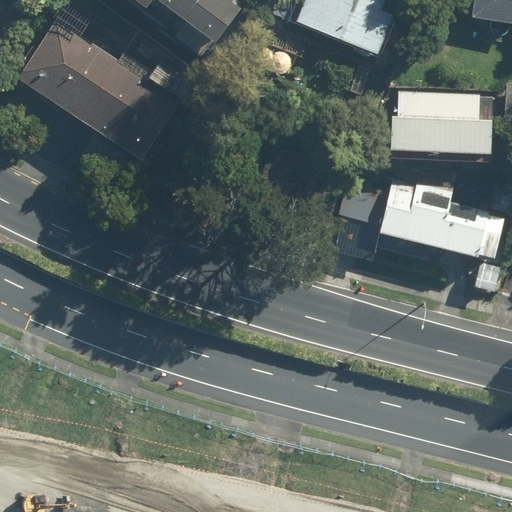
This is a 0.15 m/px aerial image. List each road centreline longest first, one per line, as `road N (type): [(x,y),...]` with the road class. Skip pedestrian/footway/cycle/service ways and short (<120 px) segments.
road 1 (primary): [(0,196),(203,281),(511,362)]
road 2 (primary): [(444,511),(115,418),(0,367)]
